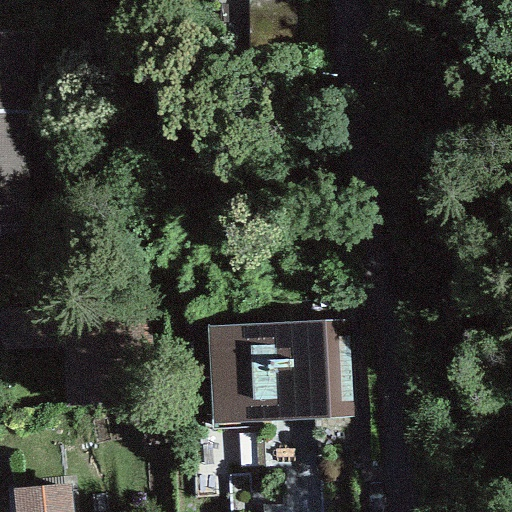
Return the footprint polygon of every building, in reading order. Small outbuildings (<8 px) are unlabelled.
[(22,37),(0,36),(0,226),(22,227),(23,164),(40,164),(41,113),(22,113),(22,37)] [(149,305),(2,307),(2,346),(66,345),(67,405),(151,404),(149,305)] [(317,325),(212,330),(215,417),(320,413),(317,325)] [(325,511),(334,494),(285,470),(296,447),(283,440),(255,496),(240,489),(228,511),(325,511)] [(75,511),(74,492),(20,495),(21,511),(75,511)]
